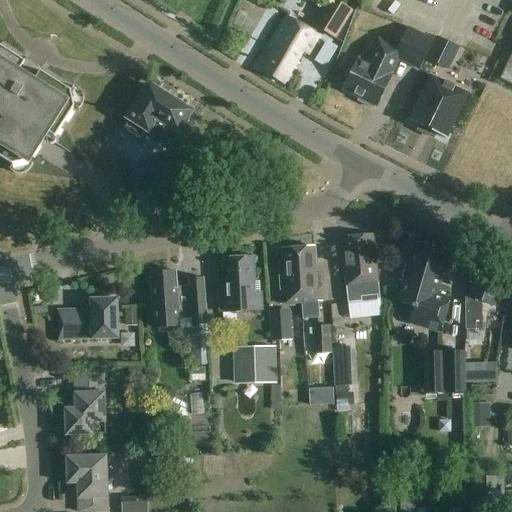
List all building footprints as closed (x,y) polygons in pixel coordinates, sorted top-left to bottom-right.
[(337,41),(354,13),(333,0),(329,0),(313,26),(337,41)] [(260,2),(246,31),(263,39),(276,10),(260,2)] [(309,54),(320,36),(287,16),(262,58),(264,60),(259,68),(284,84),(287,79),(304,51),(309,54)] [(359,58),(343,89),(360,97),(358,101),(374,109),(376,105),(377,106),(392,75),(391,75),(399,59),(420,70),(435,40),(409,27),(398,49),(380,40),(368,63),(359,58)] [(55,138),(81,97),(0,46),(0,157),(22,172),(47,133),(55,138)] [(313,67),(326,73),(335,52),(322,46),(313,67)] [(511,54),(508,61),(500,80),(510,85),(511,86),(511,54)] [(435,134),(446,139),(469,94),(431,76),(409,121),(420,126),(418,131),(433,138),(435,134)] [(173,139),(190,112),(149,86),(139,103),(140,104),(124,129),(141,140),(150,125),(173,139)] [(140,192),(194,182),(188,154),(135,164),(140,192)] [(347,287),(349,303),(380,300),(378,284),(373,235),(342,238),(347,287)] [(410,324),(420,327),(440,333),(451,298),(438,295),(441,283),(435,281),(443,252),(414,244),(408,264),(401,262),(396,279),(403,281),(397,302),(412,306),(412,308),(414,308),(410,324)] [(301,289),(302,304),(322,303),(320,274),(315,275),(313,247),(298,248),(299,276),(303,276),(304,289),(301,289)] [(282,305),(302,304),(301,289),(304,289),(303,276),(299,276),(298,248),(283,249),(285,276),(280,276),(282,305)] [(256,295),(255,283),(256,283),(255,258),(225,260),(225,265),(226,287),(219,287),(220,312),(227,312),(263,310),(262,294),(256,295)] [(494,306),(505,277),(481,267),(470,297),(465,297),(465,329),(481,329),(481,301),(494,306)] [(177,288),(176,272),(151,274),(154,306),(148,307),(150,328),(178,326),(177,320),(192,319),(192,326),(208,325),(205,279),(189,280),(190,287),(177,288)] [(59,341),(106,340),(118,339),(118,326),(117,299),(91,300),(91,310),(58,311),(59,341)] [(272,342),(293,341),(292,310),(270,311),(272,342)] [(125,328),(139,328),(138,311),(125,311),(125,328)] [(314,355),(332,354),(331,326),(313,327),(314,355)] [(235,385),(277,384),(276,349),(234,349),(235,385)] [(425,395),(467,394),(466,352),(424,353),(425,395)] [(141,365),(129,365),(129,377),(141,376),(141,365)] [(486,369),(487,384),(497,383),(496,368),(486,369)] [(66,436),(93,435),(106,435),(104,376),(74,377),(75,409),(65,409),(66,436)] [(353,394),(335,395),(336,408),(354,406),(353,394)] [(159,398),(154,406),(166,413),(171,404),(159,398)] [(488,403),(470,403),(470,428),(488,428),(488,403)] [(171,404),(166,413),(179,420),(184,411),(171,404)] [(451,419),(438,419),(439,431),(451,431),(451,419)] [(100,511),(108,511),(107,457),(67,458),(67,484),(78,484),(78,511),(100,511)] [(470,479),(470,511),(503,511),(503,478),(470,479)] [(418,509),(418,500),(400,500),(399,511),(463,511),(463,508),(418,509)]
